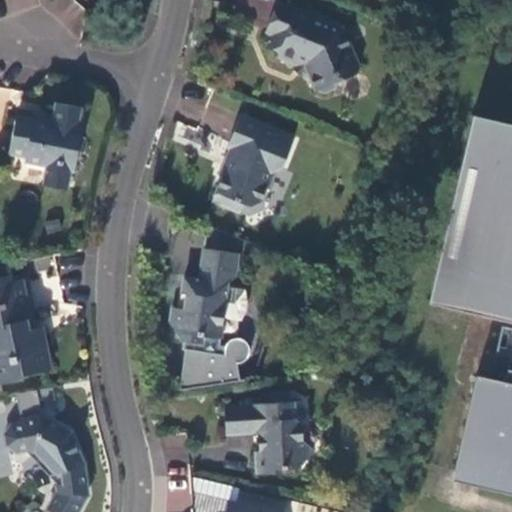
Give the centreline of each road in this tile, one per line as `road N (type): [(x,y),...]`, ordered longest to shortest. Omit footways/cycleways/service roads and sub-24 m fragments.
road 1 (residential): [(149,511),(152,458),(108,251),(147,82)]
road 2 (residential): [(147,82),(63,49),(6,67)]
